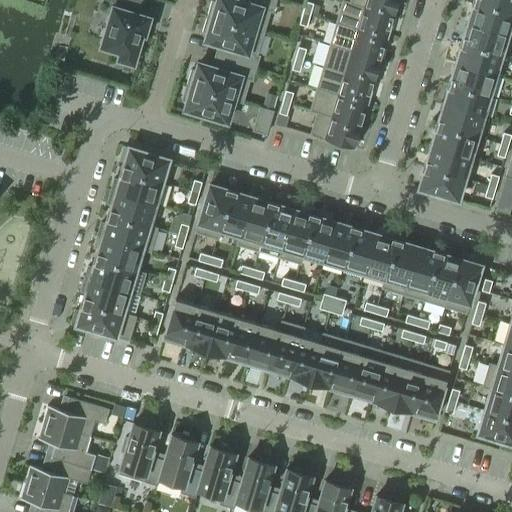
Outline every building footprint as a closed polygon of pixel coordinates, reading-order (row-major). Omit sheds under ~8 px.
[(117,58),(133,63),(142,33),(144,34),(145,30),(146,30),(149,20),(148,20),(149,16),(135,12),(137,7),(139,8),(141,0),(112,0),(116,1),(114,6),(112,5),(100,46),(119,52),(117,58)] [(211,0),(207,15),(263,32),(269,10),(272,11),(275,0),(247,0),(247,2),(240,0),(216,0),(216,1),(213,0),(211,0)] [(310,14),(313,2),(305,0),(302,11),(310,14)] [(342,0),(336,22),(386,36),(392,15),(343,0),(342,0)] [(343,0),(392,15),(393,15),(397,0),(349,0),(349,1),(346,0),(343,0)] [(468,20),(507,32),(511,13),(511,11),(474,0),(473,0),(472,5),(473,5),(468,20)] [(511,0),(474,0),(511,11),(511,0)] [(302,11),(299,23),(306,25),(310,14),(302,11)] [(230,59),(255,67),(259,55),(256,54),(263,32),(207,15),(202,30),(207,32),(205,39),(233,48),(230,59)] [(461,41),(500,53),(507,32),(468,20),(464,36),(463,36),(461,41)] [(329,43),(379,58),(386,36),(336,22),(329,43)] [(456,62),(494,73),(500,53),(461,41),(459,47),(460,47),(456,62)] [(373,80),(380,58),(379,58),(329,43),(323,65),(373,80)] [(294,57),(302,59),(306,48),(298,46),(294,57)] [(302,59),(294,57),(291,68),(299,70),(302,59)] [(191,68),(186,84),(233,98),(243,101),(249,79),(251,80),(255,67),(230,59),(227,71),(198,62),(196,69),(191,68)] [(449,82),(488,94),(494,73),(456,62),(451,77),(450,77),(449,82)] [(316,87),(366,102),(373,80),(323,65),(316,87)] [(443,103),(482,115),(488,94),(449,82),(447,88),(448,88),(443,103)] [(233,98),(186,84),(182,99),(186,100),(184,108),(226,121),(233,98)] [(310,109),(360,124),(366,102),(316,87),(310,109)] [(281,101),(289,103),(293,91),(285,89),(281,101)] [(289,103),(281,101),(278,112),(286,114),(289,103)] [(436,124),(476,135),(482,115),(443,103),(439,119),(438,118),(436,124)] [(259,106),(252,129),(266,133),(272,110),(259,106)] [(360,124),(310,109),(309,110),(316,112),(310,134),(353,147),(360,124)] [(430,144),(469,156),(476,135),(436,124),(430,144)] [(503,131),(499,143),(507,145),(511,134),(503,131)] [(499,143),(496,154),(504,156),(507,145),(499,143)] [(424,165),(463,177),(469,156),(430,144),(424,165)] [(121,169),(160,181),(167,158),(123,145),(119,158),(125,160),(124,164),(123,164),(121,169)] [(463,177),(424,165),(422,171),(423,171),(418,187),(457,198),(463,177)] [(110,190),(154,203),(160,181),(121,169),(120,175),(121,175),(119,179),(114,177),(110,190)] [(491,173),(487,184),(495,186),(498,175),(491,173)] [(511,195),(511,177),(505,176),(500,192),(511,195)] [(194,179),(190,190),(198,192),(201,181),(194,179)] [(219,228),(231,189),(225,187),(225,188),(209,183),(195,231),(217,237),(220,228),(219,228)] [(495,186),(487,184),(484,195),(492,198),(495,186)] [(240,234),(251,196),(236,191),(236,190),(231,189),(219,228),(220,228),(239,234),(240,234)] [(110,190),(106,202),(112,204),(111,208),(110,207),(108,213),(147,225),(154,203),(110,190)] [(190,190),(187,201),(195,203),(198,192),(190,190)] [(240,234),(239,234),(236,243),(258,250),(272,201),(267,200),(266,200),(251,196),(240,234)] [(258,250),(278,256),(293,208),(277,204),(278,203),(272,201),(258,250)] [(278,256),(300,262),(302,254),(308,233),(314,214),(308,212),(308,213),(293,208),(278,256)] [(141,247),(150,249),(156,227),(147,225),(108,213),(106,218),(108,219),(106,223),(100,221),(97,233),(141,247)] [(308,233),(302,254),(322,260),(328,240),(334,221),(319,216),(319,215),(314,214),(308,233)] [(322,260),(343,267),(349,245),(355,226),(349,224),(349,225),(334,221),(328,240),(322,260)] [(177,234),(185,236),(188,224),(180,222),(177,234)] [(343,267),(364,273),(375,233),(360,228),(355,226),(349,245),(343,267)] [(97,233),(93,246),(99,247),(98,251),(97,251),(95,257),(134,268),(141,247),(97,233)] [(364,273),(383,278),(391,257),(396,238),(391,237),(375,233),(364,273)] [(177,234),(174,245),(182,247),(185,236),(177,234)] [(391,257),(383,278),(381,286),(403,293),(417,245),(402,241),(402,240),(396,238),(391,257)] [(432,270),(438,251),(432,249),(432,250),(417,245),(403,293),(423,299),(432,270)] [(423,299),(434,302),(444,305),(458,258),(443,253),(443,252),(438,251),(432,270),(423,299)] [(200,252),(197,259),(209,263),(211,255),(200,252)] [(211,255),(209,263),(220,266),(222,258),(211,255)] [(84,277),(128,290),(134,268),(95,257),(93,262),(95,262),(93,266),(87,265),(84,277)] [(480,264),(463,259),(458,258),(444,305),(466,312),(480,264)] [(250,275),(252,267),(241,264),(239,272),(250,275)] [(164,277),(172,280),(175,268),(167,266),(164,277)] [(195,266),(193,274),(204,277),(207,269),(195,266)] [(252,267),(250,275),(261,278),(264,271),(252,267)] [(207,269),(204,277),(216,281),(218,273),(207,269)] [(283,276),(280,284),(292,287),(294,280),(283,276)] [(84,277),(80,289),(86,291),(85,295),(83,295),(82,300),(121,312),(122,311),(128,290),(84,277)] [(172,280),(164,277),(161,289),(168,291),(172,280)] [(237,278),(234,286),(246,289),(248,282),(237,278)] [(484,278),(481,289),(488,291),(492,280),(484,278)] [(294,280),(292,287),(303,291),(305,283),(294,280)] [(248,282),(246,289),(257,293),(259,285),(248,282)] [(278,291),(276,298),(287,302),(289,294),(278,291)] [(322,292),(320,300),(331,303),(334,295),(322,292)] [(289,294),(287,302),(298,305),(301,297),(289,294)] [(331,303),(343,307),(345,299),(334,295),(331,303)] [(175,298),(163,338),(184,344),(196,304),(175,298)] [(74,308),(70,322),(128,339),(129,337),(135,315),(122,311),(121,312),(82,300),(80,306),(81,306),(80,310),(74,308)] [(331,303),(320,300),(317,307),(329,311),(331,303)] [(478,300),(474,311),(482,313),(485,302),(484,302),(478,300)] [(365,301),(363,309),(374,312),(377,304),(365,301)] [(331,303),(329,311),(341,314),(343,307),(331,303)] [(205,351),(217,310),(197,304),(185,344),(205,351)] [(377,304),(374,312),(386,315),(388,308),(377,304)] [(151,321),(159,323),(162,312),(155,310),(151,321)] [(226,357),(238,317),(217,310),(205,351),(226,357)] [(474,311),(471,322),(478,325),(482,313),(474,311)] [(407,313),(404,321),(416,324),(418,317),(407,313)] [(361,316),(359,323),(370,327),(372,319),(361,316)] [(246,363),(258,323),(238,317),(226,357),(246,363)] [(418,317),(416,324),(427,328),(429,320),(418,317)] [(279,329),(267,369),(288,375),(300,335),(301,336),(304,326),(281,319),(278,329),(279,329)] [(372,319),(370,327),(381,330),(384,322),(372,319)] [(159,323),(151,321),(148,332),(155,335),(159,323)] [(258,323),(246,363),(267,369),(279,329),(278,329),(258,323)] [(450,326),(439,323),(436,331),(448,334),(450,326)] [(402,328),(400,336),(411,339),(414,331),(402,328)] [(414,331),(411,339),(423,343),(425,335),(414,331)] [(329,388),(344,338),(322,332),(319,341),(320,341),(309,381),(329,388)] [(309,381),(320,341),(319,341),(301,336),(300,335),(288,375),(309,381)] [(344,338),(329,388),(350,394),(362,354),(363,354),(366,345),(344,338)] [(446,341),(435,338),(432,345),(444,349),(446,341)] [(464,343),(461,355),(469,357),(472,346),(472,345),(464,343)] [(511,345),(504,344),(498,365),(489,362),(488,363),(511,369),(511,345)] [(392,406),(406,357),(386,351),(383,360),(371,400),(392,406)] [(362,354),(350,394),(371,400),(383,360),(363,354),(362,354)] [(461,355),(458,366),(465,368),(469,357),(461,355)] [(412,412),(427,363),(406,357),(392,406),(412,412)] [(427,363),(412,412),(434,419),(448,369),(427,363)] [(511,369),(488,363),(482,384),(511,393),(511,369)] [(511,393),(482,384),(481,386),(491,388),(484,409),(511,417),(511,393)] [(448,398),(456,401),(459,389),(451,387),(448,398)] [(42,421),(90,435),(94,420),(104,423),(109,407),(68,395),(64,409),(47,404),(42,421)] [(456,401),(448,398),(445,410),(452,412),(456,401)] [(511,417),(484,409),(478,432),(511,442),(511,417)] [(163,458),(150,454),(158,429),(152,428),(153,424),(139,420),(138,424),(133,422),(128,437),(125,436),(121,450),(124,451),(118,473),(156,484),(158,478),(163,458)] [(51,456),(91,468),(95,456),(84,453),(90,435),(42,421),(37,438),(55,443),(51,456)] [(163,458),(158,478),(182,485),(180,491),(195,495),(196,490),(201,470),(188,465),(196,441),(191,439),(192,436),(178,432),(177,435),(171,433),(163,458)] [(201,470),(196,490),(219,497),(218,502),(226,505),(233,507),(234,502),(240,481),(234,479),(227,477),(235,452),(229,450),(230,447),(216,443),(215,446),(209,445),(201,470)] [(95,456),(91,468),(104,472),(109,457),(96,453),(95,456)] [(240,481),(234,502),(258,509),(257,511),(272,511),(278,492),(272,491),(265,489),(273,463),(267,462),(268,459),(254,454),(253,458),(248,456),(240,481)] [(91,468),(51,456),(47,469),(29,464),(24,481),(63,492),(68,477),(87,483),(91,468)] [(278,492),(272,511),(314,511),(317,504),(304,500),(311,475),(306,473),(307,470),(293,466),(292,469),(286,467),(278,492)] [(317,504),(314,511),(343,511),(342,511),(350,486),(344,485),(345,482),(331,477),(330,481),(324,479),(317,504)] [(34,511),(67,511),(72,495),(63,492),(24,481),(19,497),(37,503),(34,511)] [(398,511),(401,502),(395,500),(396,497),(382,493),(381,496),(376,494),(370,511),(398,511)]
